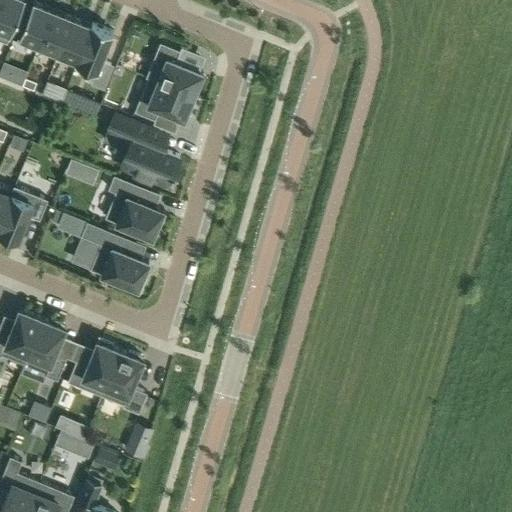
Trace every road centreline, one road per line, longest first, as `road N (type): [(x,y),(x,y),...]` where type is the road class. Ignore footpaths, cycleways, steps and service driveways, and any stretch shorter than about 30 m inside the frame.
road 1 (residential): [(0,261),(161,326),(240,41),(159,7)]
road 2 (residential): [(325,26),(327,48),(193,511)]
